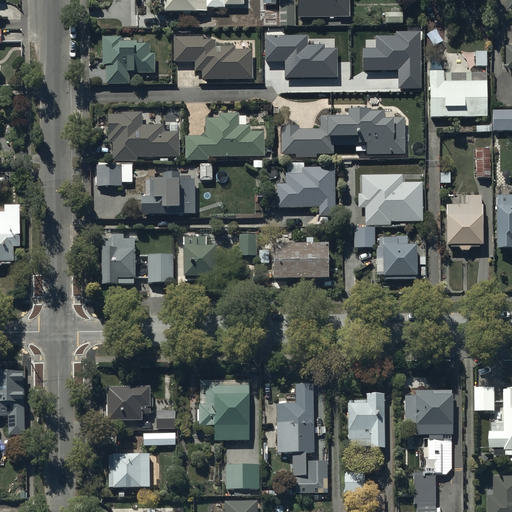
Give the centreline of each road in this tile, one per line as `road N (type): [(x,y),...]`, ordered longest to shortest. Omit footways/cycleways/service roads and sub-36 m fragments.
road 1 (unclassified): [(511,324),(55,330)]
road 2 (tertiary): [(55,330),(52,0)]
road 3 (tertiary): [(58,511),(55,330)]
